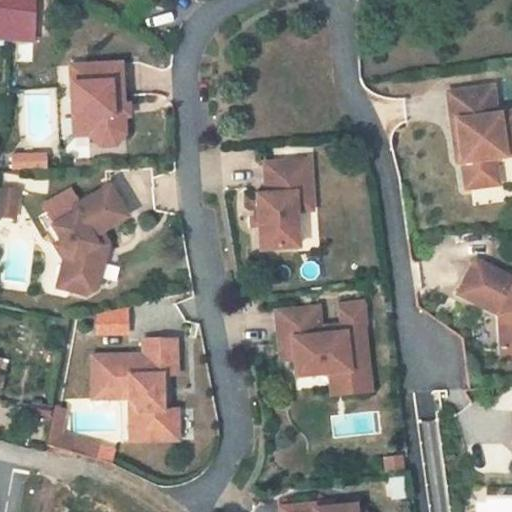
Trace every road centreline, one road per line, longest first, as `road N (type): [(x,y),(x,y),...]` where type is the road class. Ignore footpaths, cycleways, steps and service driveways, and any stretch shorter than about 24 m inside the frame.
road 1 (residential): [(239,0),(211,13),(190,46),(187,76),(234,423),(221,477),(185,511)]
road 2 (residential): [(345,0),(354,93),(386,181),(419,359)]
